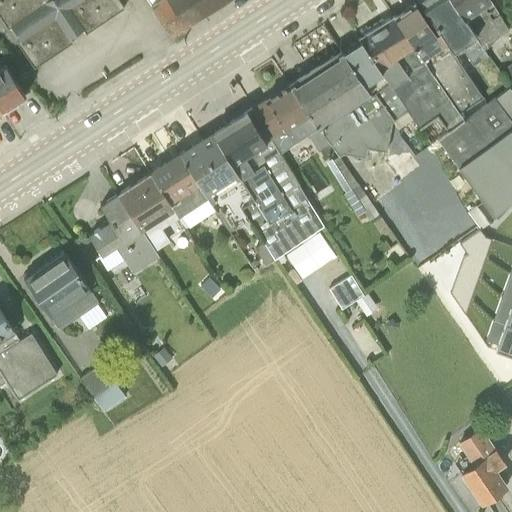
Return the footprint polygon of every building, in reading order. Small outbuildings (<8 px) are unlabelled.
[(16,40),(33,66),(72,40),(69,36),(82,28),(85,32),(123,6),(118,0),(0,0),(0,15),(8,27),(11,25),(19,38),(16,40)] [(147,0),(169,32),(219,0),(147,0)] [(417,0),(415,0),(394,14),(458,110),(481,94),(454,54),(417,0)] [(451,0),(417,0),(454,54),(462,49),(472,63),(487,53),(480,43),(451,0)] [(488,0),(451,0),(480,43),(507,27),(488,0)] [(361,34),(357,36),(411,116),(418,126),(436,113),(447,128),(462,116),(458,110),(394,14),(393,14),(391,15),(391,16),(384,21),(381,17),(359,30),(361,34)] [(357,36),(339,48),(371,93),(375,90),(393,117),(394,123),(397,126),(411,116),(357,36)] [(339,48),(288,81),(329,141),(338,153),(342,150),(364,154),(370,156),(371,149),(375,150),(376,146),(385,148),(390,119),(391,117),(393,117),(375,90),(371,93),(339,48)] [(0,106),(1,108),(24,93),(0,58),(0,106)] [(511,60),(499,69),(508,81),(511,78),(511,60)] [(329,141),(288,81),(250,105),(278,150),(307,131),(318,148),(329,141)] [(447,128),(436,136),(492,212),(511,194),(511,90),(508,85),(462,116),(447,128)] [(278,150),(250,105),(211,130),(252,196),(240,203),(247,214),(262,239),(273,255),(322,222),(278,150)] [(252,196),(211,130),(178,151),(213,206),(227,227),(247,214),(240,203),(252,196)] [(404,143),(384,158),(399,178),(419,163),(404,143)] [(213,206),(178,151),(149,170),(172,206),(177,214),(184,225),(213,206)] [(378,211),(338,153),(327,160),(345,189),(343,190),(356,209),(361,206),(363,208),(362,208),(369,218),(378,211)] [(172,206),(149,170),(117,190),(140,226),(172,206)] [(140,226),(117,190),(99,202),(109,218),(87,231),(107,261),(120,252),(132,269),(158,252),(154,247),(140,226)] [(172,206),(140,226),(154,247),(169,237),(161,224),(177,214),(172,206)] [(319,227),(286,251),(301,272),(334,250),(319,227)] [(265,261),(273,255),(262,239),(254,245),(265,261)] [(22,274),(59,325),(77,312),(86,325),(104,312),(95,299),(98,298),(62,246),(60,247),(59,245),(23,271),(24,273),(22,274)] [(354,297),(362,291),(349,271),(327,285),(341,306),(354,297)] [(199,283),(215,297),(224,291),(209,272),(199,283)] [(362,291),(354,297),(365,312),(377,303),(367,288),(362,291)] [(0,307),(0,380),(5,377),(17,395),(56,370),(29,329),(18,336),(0,307)] [(162,343),(152,351),(160,362),(170,353),(162,343)] [(92,393),(113,377),(99,359),(78,373),(92,393)] [(102,407),(123,391),(113,377),(92,393),(102,407)] [(459,466),(480,498),(504,481),(492,464),(502,457),(478,423),(457,438),(470,458),(459,466)]
